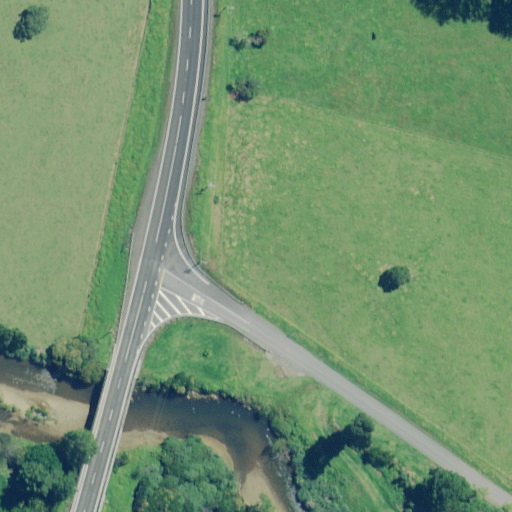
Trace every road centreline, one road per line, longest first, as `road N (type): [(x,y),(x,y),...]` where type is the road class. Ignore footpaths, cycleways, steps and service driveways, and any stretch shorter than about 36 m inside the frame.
road 1 (residential): [(150,266),(378,409),(511,506)]
road 2 (primary): [(191,0),(182,108),(150,266)]
road 3 (primary): [(150,266),(84,511)]
